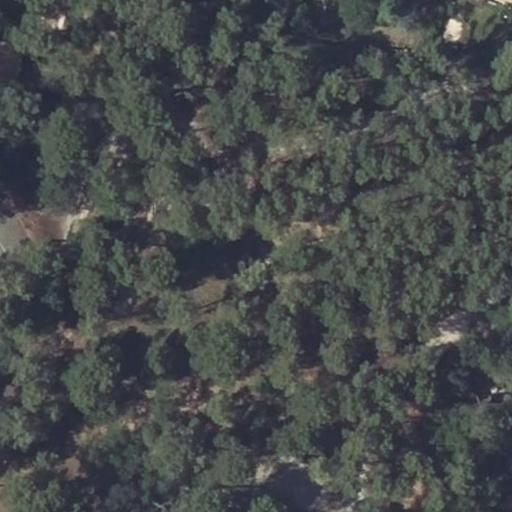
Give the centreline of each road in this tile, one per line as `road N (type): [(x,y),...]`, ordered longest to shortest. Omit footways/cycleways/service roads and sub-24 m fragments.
road 1 (track): [(511,78),(264,146),(120,118),(32,75)]
road 2 (track): [(511,281),(396,408),(366,457),(355,511)]
